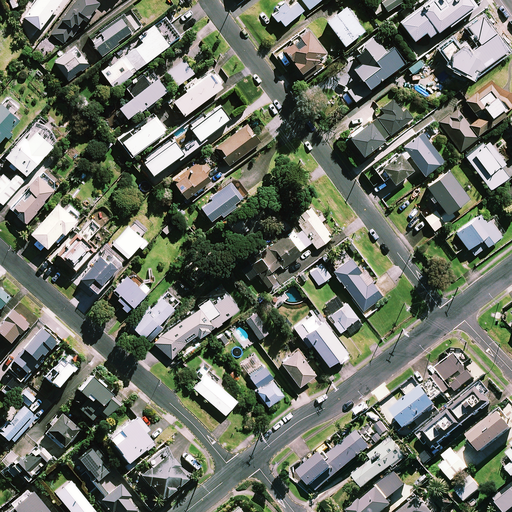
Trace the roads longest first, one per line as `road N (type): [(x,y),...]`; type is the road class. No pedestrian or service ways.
road 1 (residential): [(208,0),(448,318)]
road 2 (residential): [(0,246),(235,473)]
road 3 (residential): [(252,459),(448,318)]
